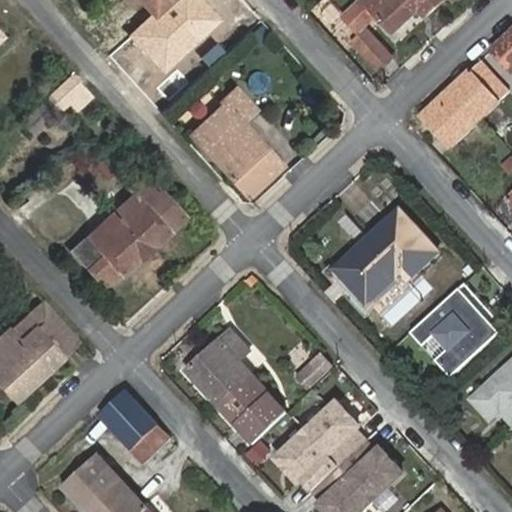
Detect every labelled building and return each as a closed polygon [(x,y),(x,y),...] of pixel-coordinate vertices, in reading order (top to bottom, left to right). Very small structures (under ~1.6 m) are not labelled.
[(144,0),(157,14),(172,0),(144,0)] [(369,0),(366,3),(377,15),(393,31),(421,6),(429,14),(444,0),(369,0)] [(377,15),(366,3),(364,1),(345,18),(359,32),(377,15)] [(394,58),(369,30),(355,42),(380,70),(394,58)] [(511,30),(493,48),(511,67),(511,30)] [(423,116),(454,147),(503,101),(501,99),(511,89),(482,59),(423,116)] [(91,98),(70,76),(20,120),(33,134),(72,99),(81,108),(91,98)] [(249,196),(283,164),(244,122),(260,106),(242,86),(223,103),(226,105),(193,136),(249,196)] [(511,154),(501,164),(511,175),(511,174),(511,154)] [(121,221),(96,243),(107,254),(89,271),(106,289),(172,232),(169,230),(185,216),(148,175),(130,190),(135,194),(115,214),(121,221)] [(439,248),(400,207),(340,262),(369,293),(398,267),(407,277),(439,248)] [(348,211),(336,221),(354,242),(366,233),(348,211)] [(90,235),(96,243),(121,221),(115,214),(90,235)] [(107,254),(96,243),(90,235),(71,251),(89,271),(107,254)] [(442,328),(450,337),(482,307),(485,303),(465,282),(417,327),(429,340),(442,328)] [(0,289),(0,305),(12,295),(4,286),(0,289)] [(62,357),(80,340),(44,301),(0,340),(0,379),(19,401),(64,359),(62,357)] [(485,303),(482,307),(490,316),(494,313),(485,303)] [(482,307),(450,337),(455,341),(442,353),(458,370),(506,325),(494,313),(490,316),(482,307)] [(256,442),(289,412),(271,392),(240,359),(252,349),(234,330),(188,371),(256,442)] [(333,366),(321,354),(299,375),(311,387),(333,366)] [(490,381),(472,398),(487,414),(496,415),(501,410),(511,421),(511,360),(503,369),(510,376),(504,382),(490,381)] [(128,392),(102,415),(147,463),(171,440),(128,392)] [(344,410),(284,467),(307,491),(311,487),(331,509),(328,511),(376,511),(410,480),(388,456),(384,459),(363,437),(367,434),(344,410)] [(153,511),(101,454),(65,487),(87,511),(153,511)]
